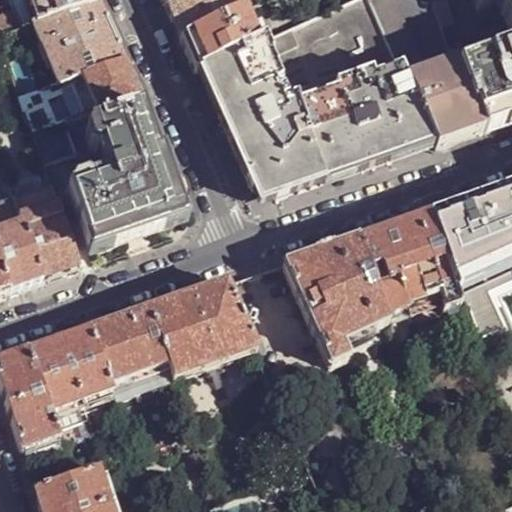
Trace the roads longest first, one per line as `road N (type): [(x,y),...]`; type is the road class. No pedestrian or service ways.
road 1 (residential): [(240,252),(511,155)]
road 2 (residential): [(127,0),(240,252)]
road 3 (residential): [(0,337),(240,252)]
